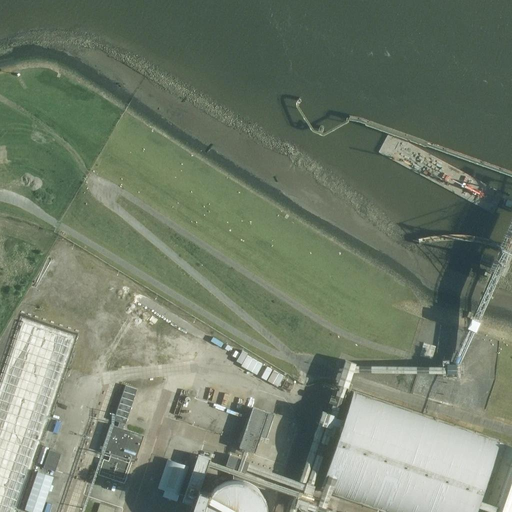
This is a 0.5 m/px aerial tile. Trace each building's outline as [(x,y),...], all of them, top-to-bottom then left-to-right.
[(117,427),(123,429),(124,424),(125,424),(137,389),(125,385),(114,420),(119,422),(117,427)] [(389,511),(511,511),(511,446),(354,391),(320,488),(389,511)] [(239,448),(255,453),(261,436),(268,412),(252,407),(239,448)] [(318,421),(335,426),(333,431),(338,432),(343,415),(322,409),(318,421)] [(274,414),(268,412),(261,436),(267,438),(274,414)] [(135,463),(144,436),(123,429),(117,427),(110,424),(101,452),(111,455),(109,462),(104,460),(99,476),(125,485),(132,462),(135,463)] [(49,450),(43,468),(55,472),(61,454),(49,450)] [(198,455),(183,502),(194,505),(204,509),(209,493),(200,490),(210,459),(198,455)] [(268,511),(269,510),(267,503),(265,497),(261,491),(256,487),(250,483),(243,481),(249,462),(229,455),(225,466),(233,469),(233,481),(226,482),(220,486),(215,490),(210,495),(207,502),(206,508),(205,511),(268,511)] [(179,495),(189,467),(168,459),(158,488),(179,495)] [(38,472),(25,510),(30,511),(42,511),(54,477),(38,472)]
